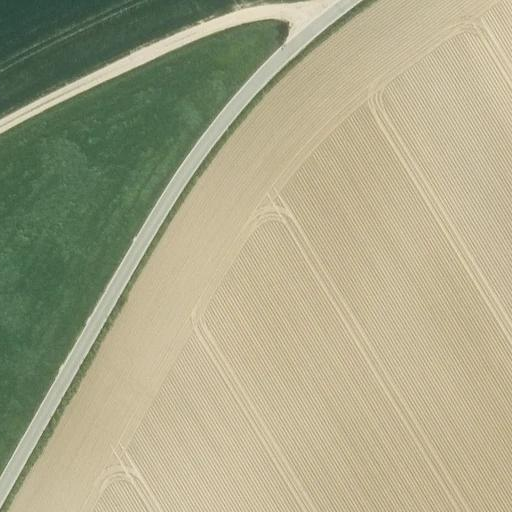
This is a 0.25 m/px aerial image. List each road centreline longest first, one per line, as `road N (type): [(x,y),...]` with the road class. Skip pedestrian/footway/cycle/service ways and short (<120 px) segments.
road 1 (unclassified): [(0,491),(211,133),(263,72),(348,0)]
road 2 (track): [(324,18),(238,19),(0,131)]
